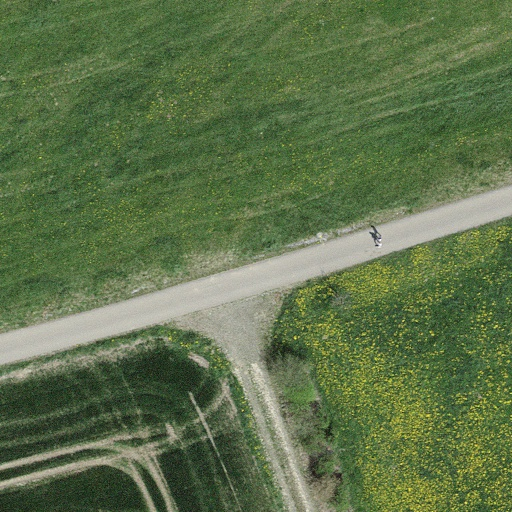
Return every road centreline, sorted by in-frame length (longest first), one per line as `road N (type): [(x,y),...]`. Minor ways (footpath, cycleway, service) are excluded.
road 1 (tertiary): [(511,210),(245,293),(0,350)]
road 2 (track): [(245,293),(319,511)]
